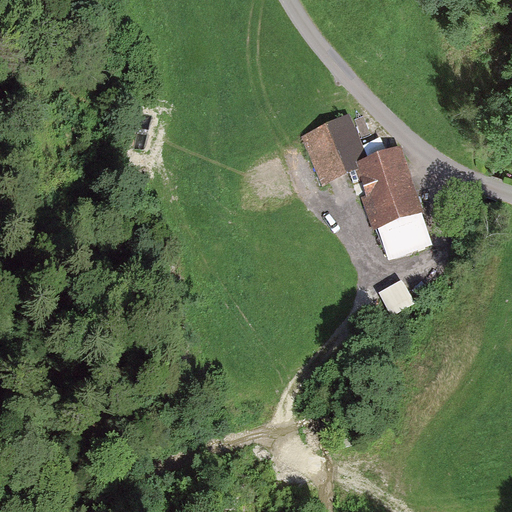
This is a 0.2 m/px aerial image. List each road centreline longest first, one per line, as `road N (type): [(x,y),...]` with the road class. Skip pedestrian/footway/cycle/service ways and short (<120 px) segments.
road 1 (track): [(408,511),(374,482),(298,459),(282,442),(279,418),(306,371),(383,285),(423,274),(443,249),(463,178)]
road 2 (unclassified): [(288,0),(346,79),(395,126),(463,178),(511,195)]
